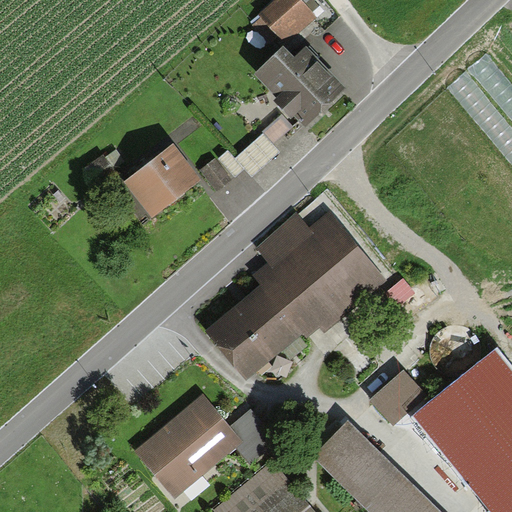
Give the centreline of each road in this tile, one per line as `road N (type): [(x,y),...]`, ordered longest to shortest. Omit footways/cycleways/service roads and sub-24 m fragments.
road 1 (tertiary): [(0,454),(487,0)]
road 2 (unknown): [(125,166),(169,144),(251,219)]
